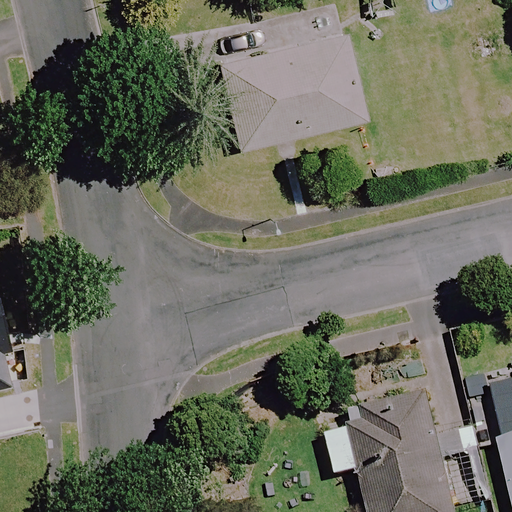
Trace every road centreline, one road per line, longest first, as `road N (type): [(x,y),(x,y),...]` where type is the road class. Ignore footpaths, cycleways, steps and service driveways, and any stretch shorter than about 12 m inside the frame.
road 1 (residential): [(123,337),(511,236)]
road 2 (residential): [(123,337),(49,0)]
road 3 (residential): [(132,511),(123,337)]
